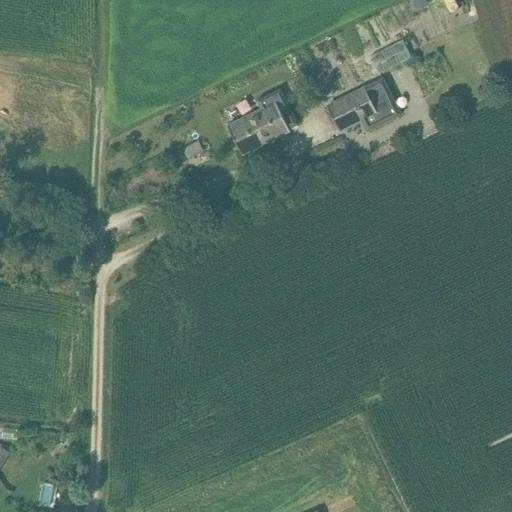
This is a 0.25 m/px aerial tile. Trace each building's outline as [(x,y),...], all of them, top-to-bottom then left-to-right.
[(425,0),(419,0),(413,3),(416,11),(427,5),(425,0)] [(379,70),(415,58),(409,39),(373,50),(379,70)] [(383,78),(327,106),(340,132),(362,121),(367,132),(401,115),(383,78)] [(282,88),(257,101),(262,110),(228,127),(242,156),(290,132),(289,130),(300,124),(282,88)] [(199,144),(183,152),(187,159),(202,151),(199,144)] [(0,394),(6,395),(10,373),(4,372),(6,355),(33,359),(39,321),(0,315),(0,394)] [(0,470),(9,454),(0,447),(0,470)]
